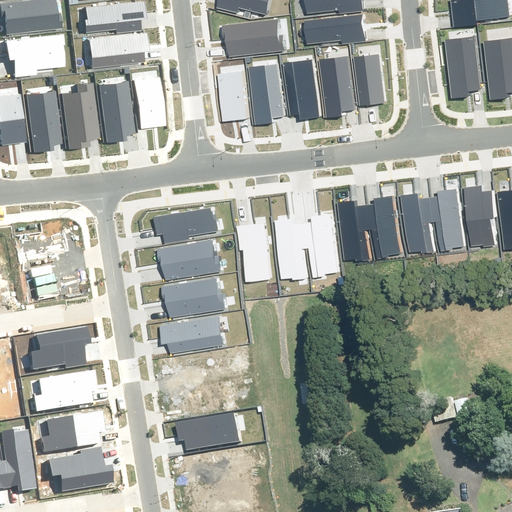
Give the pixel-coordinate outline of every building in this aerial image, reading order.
[(217,0),(216,8),(239,14),(240,10),(266,16),(269,0),(217,0)] [(303,0),(304,13),(339,9),(339,13),(363,10),(362,0),(303,0)] [(459,0),(450,1),(454,28),(476,24),(476,21),(507,16),(504,0),(459,0)] [(304,21),(307,44),(341,40),(341,44),(366,41),(363,15),(304,21)] [(222,25),(223,41),(227,40),(229,57),(286,51),(284,34),(278,35),(277,20),(222,25)] [(442,40),(450,98),(467,95),(466,91),(479,89),(472,36),(442,40)] [(481,42),(488,99),(505,97),(505,92),(511,91),(511,50),(510,38),(481,42)] [(379,55),(356,58),(361,104),(385,102),(379,55)] [(318,61),(326,118),(343,116),(342,111),(355,110),(348,57),(318,61)] [(303,118),(320,116),(312,59),(283,63),(290,115),(302,114),(303,118)] [(248,67),(256,124),(273,122),(272,118),(285,116),(278,63),(248,67)] [(241,72),(217,75),(223,121),(247,118),(241,72)]
